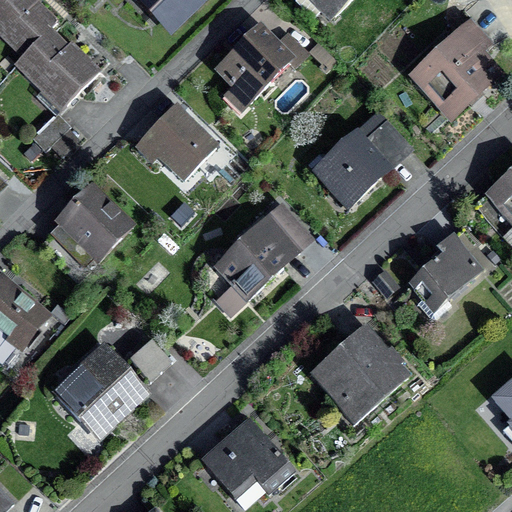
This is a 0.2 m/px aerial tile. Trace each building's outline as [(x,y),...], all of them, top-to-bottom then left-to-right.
[(0,0),(0,36),(23,59),(50,32),(57,25),(31,0),(0,0)] [(157,0),(150,8),(172,31),(204,0),(157,0)] [(300,0),(299,1),(299,6),(311,18),(316,18),(325,9),(335,18),(352,0),(300,0)] [(451,115),(494,76),(478,58),(491,47),(470,24),(457,37),(462,42),(420,81),(451,115)] [(50,32),(23,59),(16,66),(42,92),(36,99),(56,118),(99,74),(78,53),(74,56),(50,32)] [(218,72),(251,105),(290,64),(295,69),(306,58),(286,38),(276,48),(259,32),(218,72)] [(216,150),(176,111),(137,152),(151,166),(159,158),(185,183),(216,150)] [(46,154),(69,131),(57,119),(33,142),(46,154)] [(353,205),(381,180),(376,175),(407,146),(387,124),(365,144),(357,136),(321,170),(353,205)] [(502,194),(492,203),(511,224),(511,178),(499,190),(502,194)] [(95,192),(60,228),(65,232),(45,253),(78,285),(133,228),(95,192)] [(230,319),(283,269),(278,263),(306,238),(281,210),(218,268),(231,282),(228,286),(232,291),(217,304),(230,319)] [(474,270),(487,259),(463,231),(438,253),(443,259),(412,286),(425,301),(418,306),(431,321),(435,321),(450,308),(446,303),(478,275),(474,270)] [(376,285),(385,296),(395,288),(386,276),(376,285)] [(0,332),(21,350),(46,320),(2,284),(0,286),(0,332)] [(359,422),(408,379),(365,330),(336,355),(346,367),(326,384),(359,422)] [(150,384),(172,364),(152,342),(130,362),(150,384)] [(87,416),(104,435),(147,395),(106,350),(56,396),(80,422),(87,416)] [(511,421),(511,425),(511,427),(511,428),(511,386),(495,402),(511,421)] [(269,496),(294,474),(250,424),(203,464),(231,496),(252,477),(269,496)] [(0,511),(6,511),(13,506),(0,492),(0,511)]
